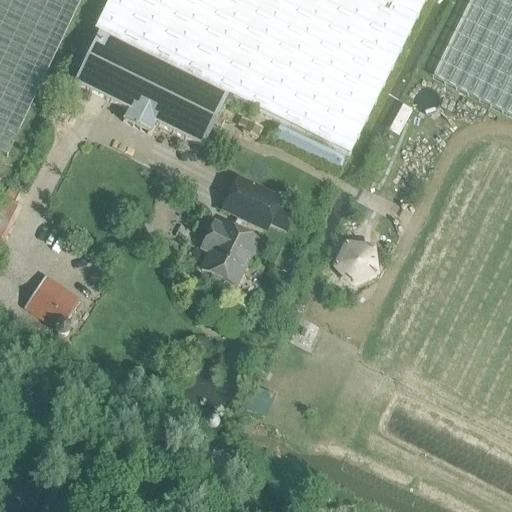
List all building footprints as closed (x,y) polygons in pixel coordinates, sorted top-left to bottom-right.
[(0,0),(0,154),(5,157),(80,0),(0,0)] [(347,159),(424,0),(109,0),(104,10),(93,33),(97,36),(72,86),(126,113),(154,127),(202,150),(227,100),(347,159)] [(511,0),(472,0),(433,79),(511,118),(511,0)] [(257,138),(262,130),(243,117),(238,125),(257,138)] [(236,220),(231,231),(222,227),(221,229),(213,225),(205,241),(213,245),(200,272),(210,277),(210,281),(213,285),(216,286),(220,286),(224,284),(234,289),(256,243),(242,236),(247,225),(264,234),(268,227),(284,234),(292,219),(276,211),(279,203),(236,182),(221,213),(236,220)] [(10,193),(6,202),(13,206),(17,196),(10,193)] [(22,311),(53,332),(53,333),(53,334),(53,335),(54,336),(55,337),(55,338),(57,339),(59,340),(60,340),(62,340),(63,339),(64,339),(65,338),(66,337),(67,336),(67,335),(68,334),(68,333),(68,332),(68,331),(68,330),(67,328),(66,327),(65,326),(79,304),(43,280),(22,311)]
